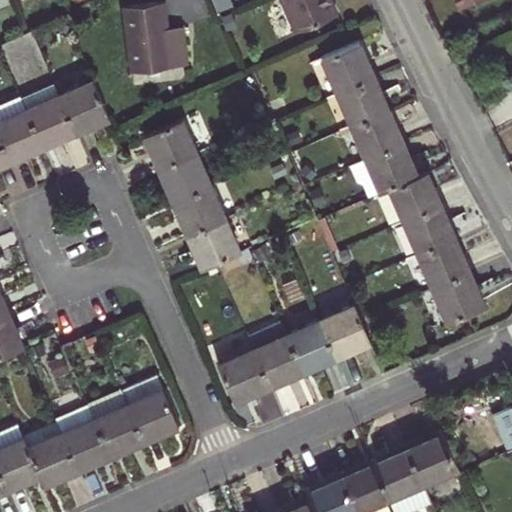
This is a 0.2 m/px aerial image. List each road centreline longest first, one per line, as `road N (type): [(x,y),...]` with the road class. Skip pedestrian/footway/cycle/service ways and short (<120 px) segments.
road 1 (residential): [(511,339),(232,462)]
road 2 (residential): [(110,181),(26,215),(58,293),(142,258)]
road 3 (residential): [(511,219),(401,0)]
road 4 (residential): [(232,462),(142,258)]
road 5 (residential): [(232,462),(120,511)]
